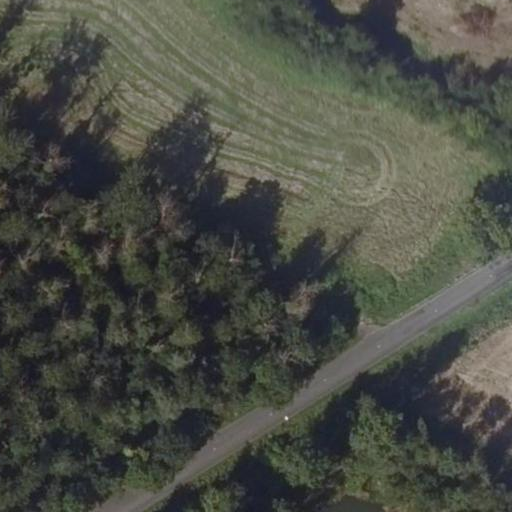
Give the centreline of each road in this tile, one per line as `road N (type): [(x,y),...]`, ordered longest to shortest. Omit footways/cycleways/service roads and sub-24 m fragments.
road 1 (tertiary): [(511,264),(114,511)]
road 2 (track): [(0,115),(302,276),(390,339)]
